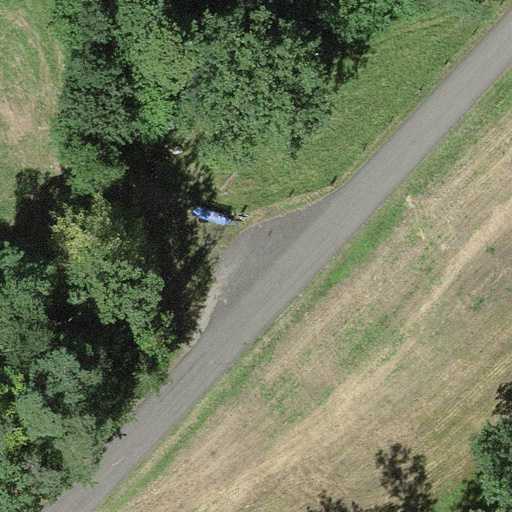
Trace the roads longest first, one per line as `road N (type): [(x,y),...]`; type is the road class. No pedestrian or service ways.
road 1 (unclassified): [(511,30),(60,511)]
road 2 (track): [(272,285),(191,233),(117,216),(44,219),(0,259)]
